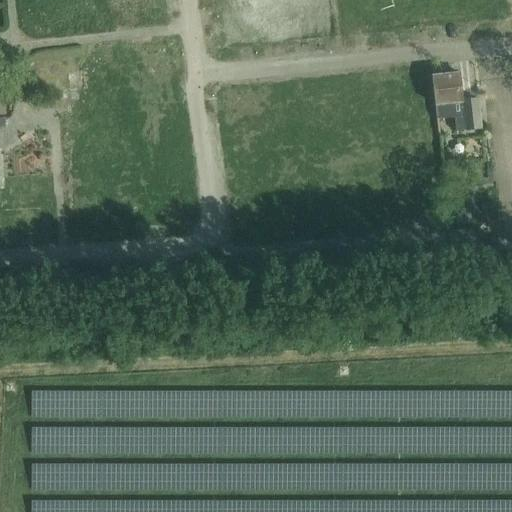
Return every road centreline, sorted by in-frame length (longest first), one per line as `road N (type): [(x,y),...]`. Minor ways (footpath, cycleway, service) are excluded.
road 1 (residential): [(0,261),(212,251),(195,78)]
road 2 (residential): [(195,78),(511,39)]
